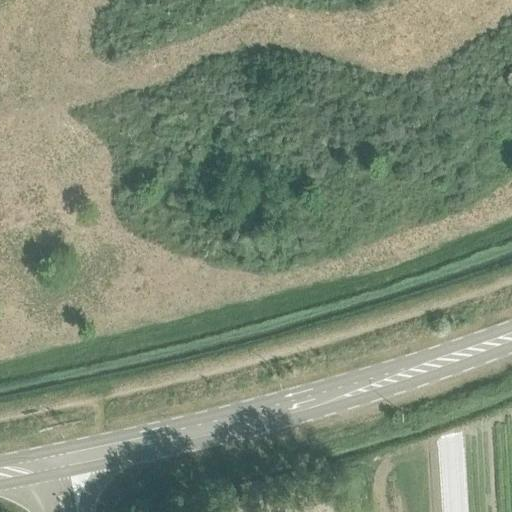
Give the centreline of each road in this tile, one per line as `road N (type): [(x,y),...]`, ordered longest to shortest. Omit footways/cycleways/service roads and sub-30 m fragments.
road 1 (unknown): [(0,365),(280,302),(511,221)]
road 2 (tertiary): [(53,462),(292,412),(511,336)]
